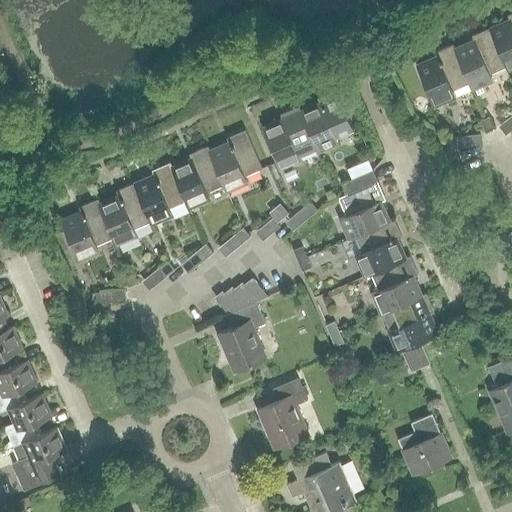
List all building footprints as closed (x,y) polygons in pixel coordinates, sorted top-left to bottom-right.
[(509,20),(490,28),(506,67),(507,70),(511,67),(511,13),(507,16),(509,20)] [(473,40),(455,48),(469,83),(472,90),(493,81),(490,74),(506,67),(490,28),(471,36),(473,40)] [(452,91),(469,83),(455,48),(453,44),(434,52),(436,56),(416,65),(434,107),(455,97),(452,91)] [(353,129),(336,90),(317,99),(319,103),(300,111),(315,145),(314,146),(317,153),(338,144),(335,137),(353,129)] [(300,111),(299,107),(280,115),(282,119),(262,128),(280,169),(301,160),(298,153),(314,146),(315,145),(300,111)] [(494,128),(494,127),(489,117),(480,121),(485,132),(494,128)] [(261,168),(245,130),(226,138),(228,142),(209,150),(223,185),(226,192),(247,183),(244,176),(261,168)] [(449,138),(450,150),(483,145),(481,134),(449,138)] [(209,150),(207,146),(189,154),(190,159),(172,167),(186,201),(189,208),(210,199),(207,192),(223,185),(209,150)] [(134,183),(150,222),(151,225),(172,216),(169,209),(186,201),(172,167),(170,163),(151,171),(153,175),(134,183)] [(347,238),(354,235),(389,221),(381,201),(384,200),(373,171),(343,184),(347,193),(338,197),(345,214),(338,217),(347,238)] [(117,195),(99,203),(113,238),(116,245),(137,236),(133,229),(150,222),(134,183),(116,191),(117,195)] [(333,189),(325,193),(328,201),(336,197),(333,189)] [(96,246),(113,238),(99,203),(97,199),(78,207),(80,212),(60,220),(78,262),(99,253),(96,246)] [(310,201),(285,222),(292,231),(317,210),(310,201)] [(269,215),(271,217),(277,224),(286,216),(279,207),(269,215)] [(364,277),(371,274),(405,258),(389,221),(354,235),(362,253),(355,256),(364,277)] [(242,243),(250,236),(243,227),(235,234),(242,243)] [(205,259),(212,253),(213,252),(205,244),(197,250),(205,259)] [(293,250),(302,271),(311,267),(302,246),(293,250)] [(380,314),(387,311),(422,296),(405,258),(371,274),(378,290),(371,293),(380,314)] [(159,267),(166,276),(174,270),(167,260),(159,267)] [(128,288),(137,283),(133,273),(124,277),(128,288)] [(92,293),(93,304),(125,301),(124,289),(92,293)] [(438,333),(422,296),(387,311),(394,327),(387,330),(396,351),(402,349),(421,341),(435,335),(438,333)] [(256,303),(227,315),(232,328),(219,334),(234,371),(264,359),(252,329),(265,324),(256,303)] [(335,322),(326,325),(330,335),(339,331),(335,322)] [(0,371),(8,368),(3,357),(22,349),(12,326),(0,331),(0,371)] [(339,331),(330,335),(335,346),(343,342),(339,331)] [(445,357),(435,335),(421,341),(430,363),(445,357)] [(421,341),(402,349),(412,371),(430,363),(421,341)] [(511,362),(510,357),(488,367),(493,380),(499,377),(502,385),(490,390),(508,432),(511,430),(511,362)] [(0,412),(7,410),(23,402),(18,391),(37,383),(27,360),(8,368),(0,371),(0,412)] [(277,401),(259,408),(276,448),(306,435),(293,406),(307,400),(298,378),(272,389),(277,401)] [(4,427),(12,447),(37,436),(33,425),(52,417),(42,394),(23,402),(7,410),(13,423),(4,427)] [(414,432),(397,439),(412,474),(451,457),(432,413),(410,423),(414,432)] [(56,427),(37,436),(12,447),(18,461),(11,464),(23,491),(44,482),(41,475),(52,470),(47,459),(66,451),(56,427)] [(297,480),(286,485),(292,497),(303,492),(311,511),(353,511),(350,505),(357,502),(339,462),(331,465),(325,453),(292,467),(297,480)]
